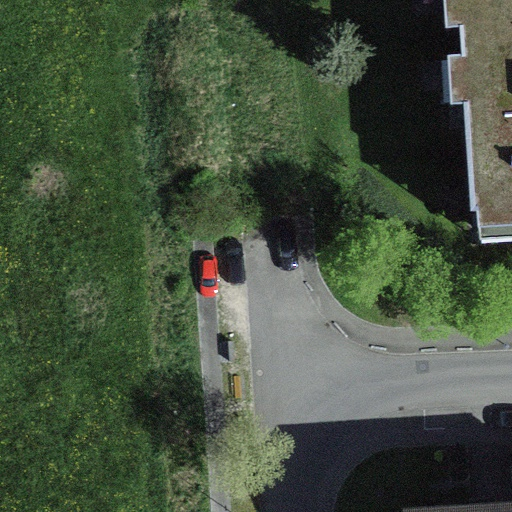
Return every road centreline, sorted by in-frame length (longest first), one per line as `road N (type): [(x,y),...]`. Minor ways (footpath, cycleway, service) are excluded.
road 1 (residential): [(511,385),(280,393)]
road 2 (residential): [(280,393),(272,227)]
